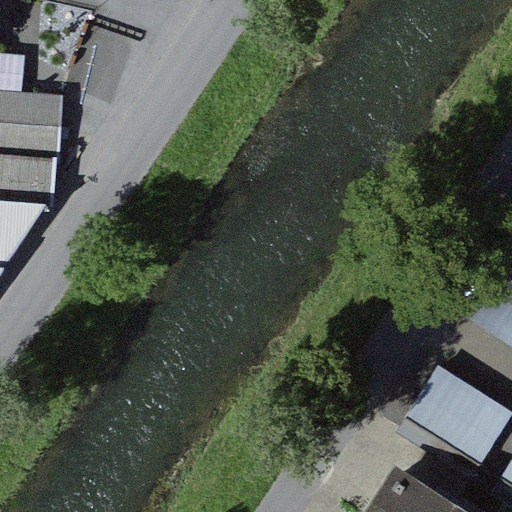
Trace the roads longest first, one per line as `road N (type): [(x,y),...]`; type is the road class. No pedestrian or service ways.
road 1 (residential): [(0,340),(233,0)]
road 2 (residential): [(511,181),(287,511)]
